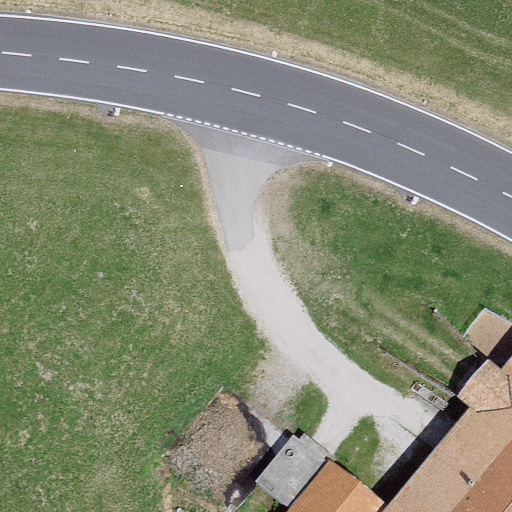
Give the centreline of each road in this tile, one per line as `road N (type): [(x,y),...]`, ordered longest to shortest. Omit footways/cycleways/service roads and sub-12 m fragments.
road 1 (secondary): [(511,194),(407,145),(244,91),(0,51)]
road 2 (track): [(391,418),(303,340),(252,267),(228,187),(228,145),(244,91)]
